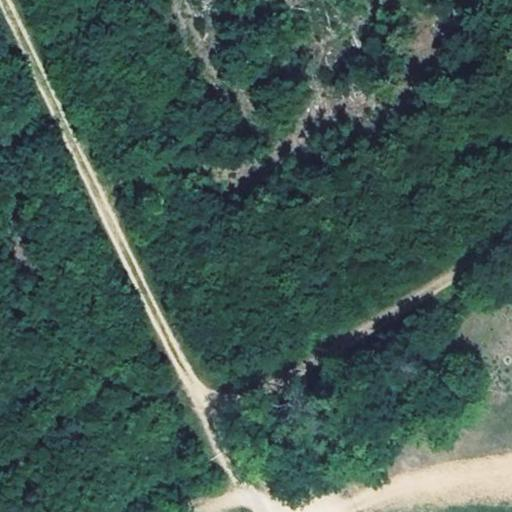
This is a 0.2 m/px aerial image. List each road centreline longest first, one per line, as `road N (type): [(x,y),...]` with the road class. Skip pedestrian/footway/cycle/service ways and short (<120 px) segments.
road 1 (track): [(207,419),(5,0)]
road 2 (track): [(511,243),(207,419)]
road 3 (track): [(360,511),(511,464)]
